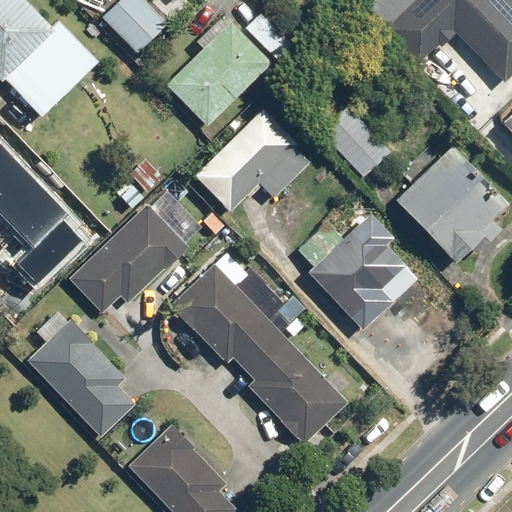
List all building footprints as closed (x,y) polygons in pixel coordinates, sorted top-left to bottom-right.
[(26,0),(0,0),(0,80),(36,122),(92,73),(26,0)] [(139,0),(115,0),(98,15),(132,55),(164,28),(139,0)] [(413,0),(381,29),(412,64),(451,29),(500,81),(511,70),(511,9),(503,0),(413,0)] [(258,13),(241,30),(278,67),(295,51),(258,13)] [(156,77),(197,124),(266,64),(225,18),(156,77)] [(349,111),(325,131),(358,171),(383,151),(349,111)] [(511,111),(502,120),(511,130),(511,111)] [(252,114),(191,177),(239,223),(300,160),(252,114)] [(0,144),(0,213),(30,245),(14,261),(36,284),(80,243),(61,223),(68,216),(0,144)] [(142,152),(120,171),(143,197),(165,178),(142,152)] [(442,153),(389,201),(442,258),(495,210),(442,153)] [(141,208),(67,282),(104,318),(177,245),(141,208)] [(350,220),(301,268),(357,324),(406,276),(350,220)] [(346,405),(209,265),(167,305),(304,445),(346,405)] [(61,326),(26,359),(93,432),(128,400),(61,326)] [(164,428),(125,467),(171,511),(219,511),(235,496),(164,428)]
